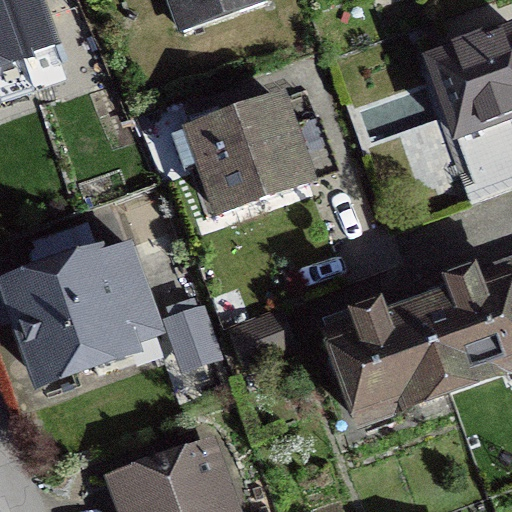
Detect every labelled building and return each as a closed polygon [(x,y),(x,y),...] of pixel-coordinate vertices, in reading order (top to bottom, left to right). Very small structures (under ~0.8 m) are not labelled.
[(0,0),(0,76),(36,64),(33,56),(60,47),(42,0),(0,0)] [(167,0),(181,35),(270,2),(269,0),(167,0)] [(511,32),(429,62),(478,203),(511,191),(511,137),(505,118),(511,115),(511,32)] [(286,94),(182,132),(183,135),(170,140),(183,176),(196,171),(215,224),(319,187),(286,94)] [(396,152),(397,163),(405,170),(416,170),(423,162),(423,151),(415,144),(404,144),(396,152)] [(161,337),(130,243),(8,283),(39,377),(161,337)] [(362,338),(331,350),(360,425),(511,368),(511,279),(509,281),(492,287),(484,268),(447,282),(452,295),(395,316),(391,305),(381,309),(355,319),(362,338)] [(294,357),(278,312),(227,330),(243,375),(294,357)] [(184,368),(218,357),(203,314),(169,326),(184,368)] [(124,511),(234,511),(211,448),(114,483),(124,511)]
